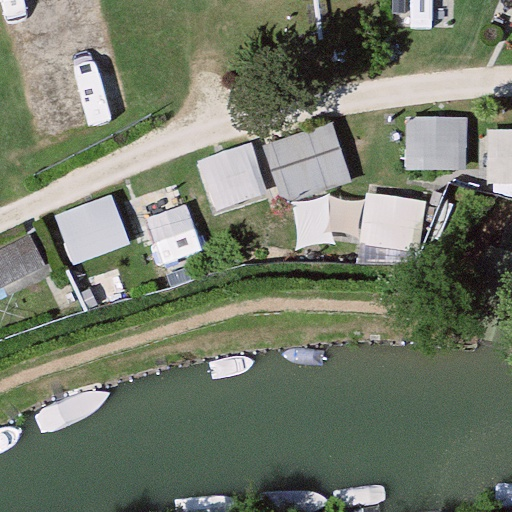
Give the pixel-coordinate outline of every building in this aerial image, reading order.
[(511,4),(499,35),(511,40),(511,4)] [(462,175),(465,121),(406,118),(403,171),(462,175)] [(256,148),(275,206),(348,183),(330,124),(256,148)] [(511,129),(486,130),(488,194),(511,193),(511,129)] [(195,161),(214,216),(267,198),(248,143),(195,161)] [(107,195),(47,218),(67,267),(126,243),(107,195)] [(0,290),(42,268),(24,234),(0,246),(0,290)]
